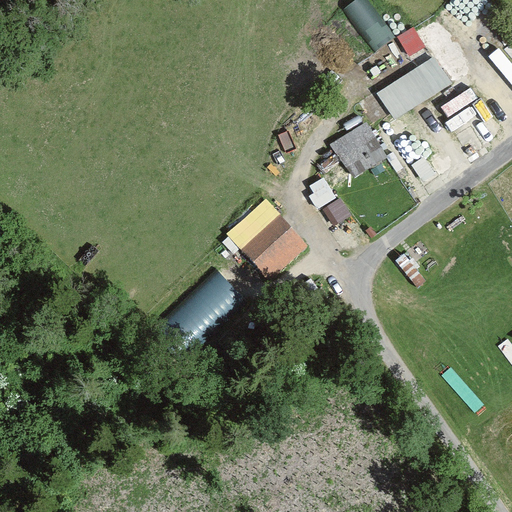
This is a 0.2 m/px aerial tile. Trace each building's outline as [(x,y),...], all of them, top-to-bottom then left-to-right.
[(377,50),(395,36),(367,0),(357,0),(346,9),(377,50)] [(399,37),(410,56),(426,47),(415,28),(399,37)] [(511,120),(466,50),(418,81),(433,105),(391,132),(430,192),(470,165),(473,170),(511,145),(511,120)] [(356,179),(390,155),(365,121),(331,145),(356,179)] [(323,176),(307,190),(323,208),(339,195),(323,176)] [(341,198),(323,210),(335,226),(352,214),(341,198)] [(268,204),(233,237),(274,282),(309,249),(268,204)] [(175,317),(197,337),(241,292),(218,271),(175,317)]
